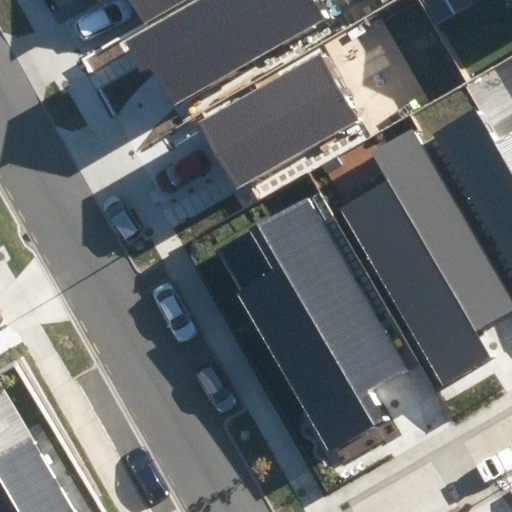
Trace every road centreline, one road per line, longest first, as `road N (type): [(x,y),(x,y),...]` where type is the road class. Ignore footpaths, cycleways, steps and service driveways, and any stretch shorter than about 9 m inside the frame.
road 1 (residential): [(230,511),(0,102)]
road 2 (residential): [(379,511),(511,434)]
